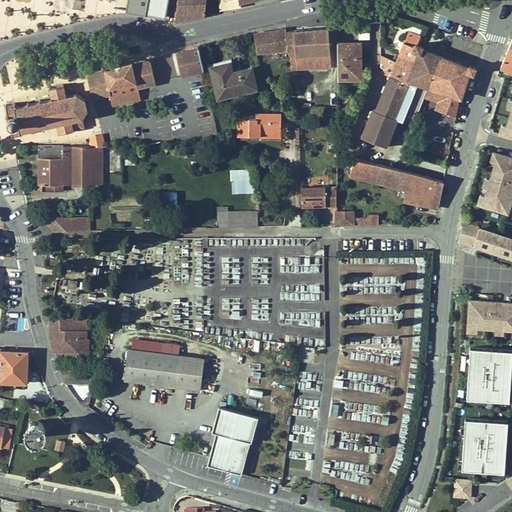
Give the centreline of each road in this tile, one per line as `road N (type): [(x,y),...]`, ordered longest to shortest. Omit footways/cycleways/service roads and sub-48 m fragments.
road 1 (residential): [(412,511),(431,449),(450,228),(470,131)]
road 2 (secondary): [(332,0),(172,37),(121,24),(96,27),(0,54)]
road 3 (residential): [(27,265),(59,388),(109,437),(170,474)]
road 4 (unknown): [(293,230),(307,136),(319,114),(361,104)]
road 5 (residential): [(0,484),(136,511)]
road 6 (residential): [(350,130),(378,69),(375,0)]
road 7 (residential): [(170,474),(299,511)]
road 8 (residential): [(470,131),(506,16)]
